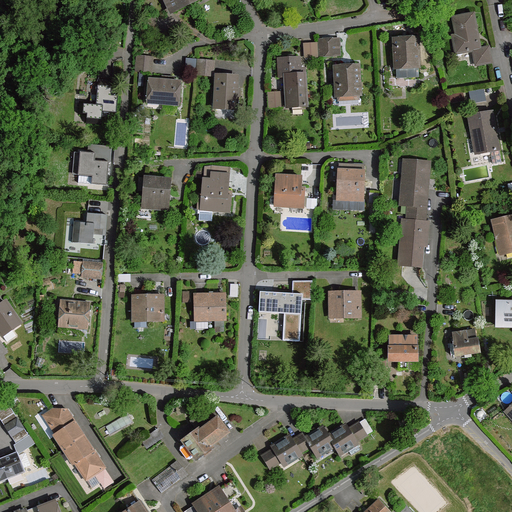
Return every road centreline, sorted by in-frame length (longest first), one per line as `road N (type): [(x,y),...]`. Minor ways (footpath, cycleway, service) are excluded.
road 1 (residential): [(389,17),(263,35),(241,398)]
road 2 (residential): [(134,0),(102,386)]
road 3 (residential): [(450,411),(241,398)]
road 4 (residential): [(298,511),(450,411)]
road 5 (residential): [(241,398),(102,386)]
